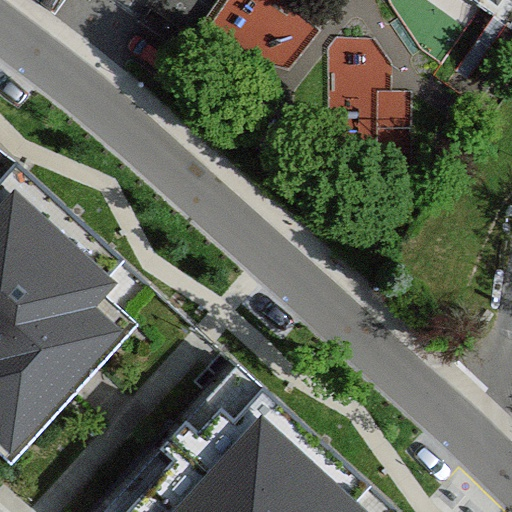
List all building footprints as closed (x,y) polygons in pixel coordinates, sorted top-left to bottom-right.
[(297,55),(321,16),(294,0),(231,0),(224,12),(297,55)] [(511,0),(467,0),(511,32),(511,0)] [(14,165),(0,154),(0,157),(14,169),(0,183),(0,435),(10,444),(106,337),(79,313),(123,264),(14,165)] [(0,157),(0,183),(14,169),(0,157)] [(79,313),(106,337),(150,289),(123,264),(79,313)] [(237,367),(208,400),(233,423),(262,390),(237,367)] [(233,423),(208,400),(105,511),(348,511),(370,488),(262,390),(233,423)]
